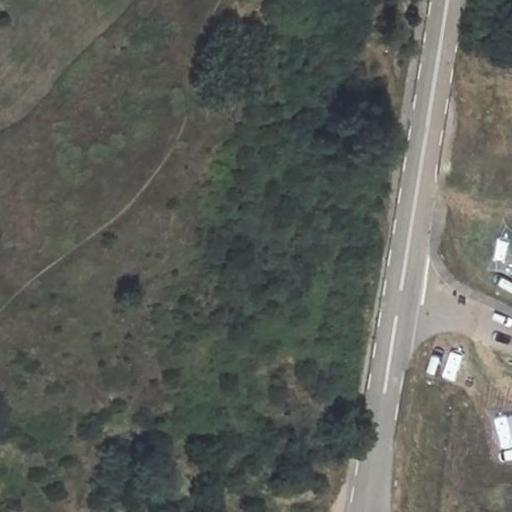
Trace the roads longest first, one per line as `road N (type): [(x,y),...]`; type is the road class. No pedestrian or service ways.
road 1 (tertiary): [(446,0),(399,287)]
road 2 (tertiary): [(399,287),(367,511)]
road 3 (residential): [(399,287),(511,340)]
